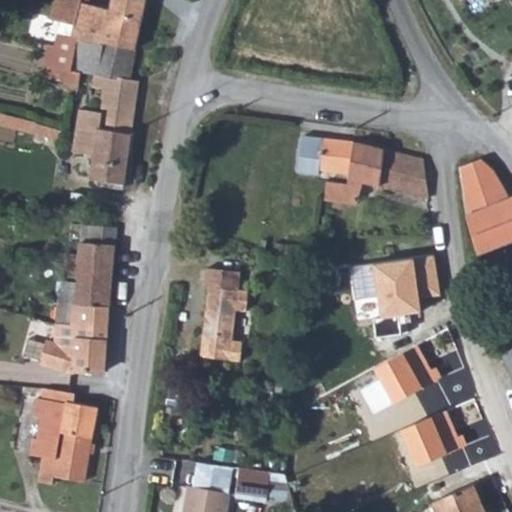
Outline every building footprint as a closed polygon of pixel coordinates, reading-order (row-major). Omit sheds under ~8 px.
[(116,0),(115,5),(87,0),(54,0),(55,0),(67,2),(64,22),(85,25),(83,37),(140,46),(147,0),(116,0)] [(83,37),(60,33),(57,53),(71,56),(68,78),(76,79),(82,80),(83,67),(85,58),(79,57),(83,37)] [(140,46),(83,37),(79,57),(85,58),(83,67),(95,69),(94,80),(107,81),(105,103),(80,101),(76,144),(98,147),(95,173),(117,177),(128,178),(145,71),(136,69),(140,46)] [(64,123),(51,120),(49,130),(62,132),(64,123)] [(358,137),(309,131),(304,151),(324,155),(321,167),(352,173),(358,137)] [(380,140),(358,137),(352,173),(351,181),(365,177),(426,188),(431,156),(414,153),(379,146),(380,140)] [(324,155),(304,151),(300,167),(320,171),(321,167),(324,155)] [(511,188),(505,170),(489,154),(464,159),(464,227),(479,251),(511,237),(511,188)] [(24,165),(0,162),(0,193),(21,196),(24,165)] [(351,181),(333,180),(329,198),(362,201),(365,177),(351,181)] [(111,215),(77,211),(75,222),(83,223),(81,241),(68,240),(67,254),(65,266),(112,271),(118,219),(111,219),(111,215)] [(112,271),(65,266),(59,317),(105,319),(112,271)] [(240,276),(199,271),(197,287),(205,288),(196,362),(242,367),(243,344),(233,344),(234,315),(247,315),(249,294),(239,294),(240,276)] [(105,319),(59,317),(55,316),(51,331),(42,331),(34,354),(98,369),(105,319)] [(396,346),(425,334),(419,320),(391,331),(396,346)] [(511,340),(511,339),(490,351),(511,405),(511,340)] [(410,347),(384,356),(389,372),(415,362),(410,347)] [(410,382),(388,390),(398,418),(420,410),(410,382)] [(71,388),(55,387),(38,385),(39,398),(32,397),(30,416),(35,416),(35,433),(30,433),(31,456),(38,457),(36,483),(50,483),(51,477),(84,479),(93,405),(71,401),(71,391),(71,388)] [(388,390),(365,399),(377,426),(398,418),(388,390)] [(365,399),(346,406),(355,435),(377,426),(365,399)] [(269,493),(272,469),(240,466),(237,490),(269,493)] [(224,511),(227,494),(185,488),(181,511),(224,511)] [(481,511),(477,502),(449,511),(481,511)]
